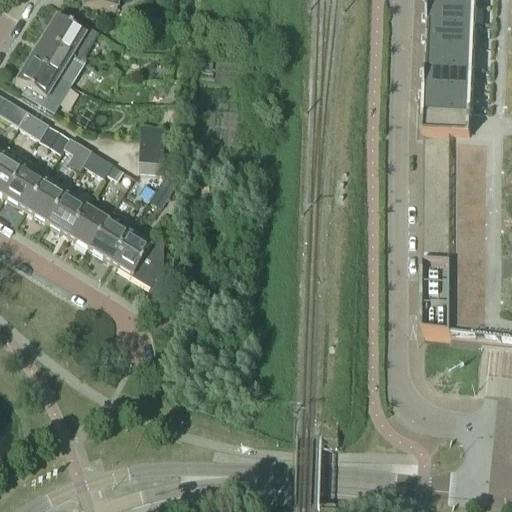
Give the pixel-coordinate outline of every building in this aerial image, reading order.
[(126,0),(82,0),(82,12),(116,14),(116,1),(127,1),(126,0)] [(424,145),(423,167),(423,341),(449,344),(448,348),(480,351),(480,352),(493,354),(508,355),(511,355),(511,0),(429,0),(427,36),(428,36),(426,79),(425,100),(423,145),(424,145)] [(56,22),(42,44),(71,61),(81,67),(98,40),(69,22),(66,28),(56,22)] [(42,44),(29,66),(58,83),(69,90),(83,68),(81,67),(71,61),(42,44)] [(29,66),(16,88),(24,93),(20,100),(52,119),(69,90),(58,83),(29,66)] [(109,70),(103,80),(114,86),(119,75),(109,70)] [(103,80),(98,91),(108,96),(114,86),(103,80)] [(0,112),(0,122),(17,133),(18,133),(20,129),(27,119),(25,118),(14,112),(4,106),(0,112)] [(20,129),(18,133),(38,146),(48,131),(37,125),(27,119),(20,129)] [(38,146),(38,147),(60,160),(63,155),(63,154),(69,145),(59,138),(48,131),(38,146)] [(140,144),(163,145),(163,133),(140,132),(140,144)] [(178,154),(178,144),(166,143),(166,153),(178,154)] [(162,157),(163,145),(140,144),(139,156),(162,157)] [(63,154),(63,155),(73,161),(68,171),(79,177),(82,172),(91,157),(70,145),(69,145),(63,154)] [(162,168),(162,157),(139,156),(139,168),(162,168)] [(91,157),(82,172),(104,185),(106,181),(113,171),(91,157)] [(0,199),(4,202),(22,174),(1,161),(0,161),(0,199)] [(22,174),(4,202),(26,216),(43,187),(48,178),(27,165),(22,174)] [(162,180),(162,168),(139,168),(139,180),(162,180)] [(113,171),(106,181),(117,187),(123,176),(113,171)] [(156,197),(149,207),(159,213),(174,189),(164,183),(156,197)] [(47,229),(65,200),(43,187),(26,216),(47,229)] [(144,189),(138,200),(149,207),(156,197),(148,191),(144,189)] [(68,242),(86,214),(65,200),(47,229),(68,242)] [(107,227),(106,226),(86,214),(68,242),(90,255),(107,227)] [(111,269),(133,234),(132,233),(130,237),(122,232),(125,226),(112,217),(106,226),(107,227),(90,255),(111,269)] [(133,234),(111,269),(145,290),(149,283),(159,289),(161,287),(162,246),(152,246),(139,238),(136,244),(133,242),(137,236),(133,234)]
